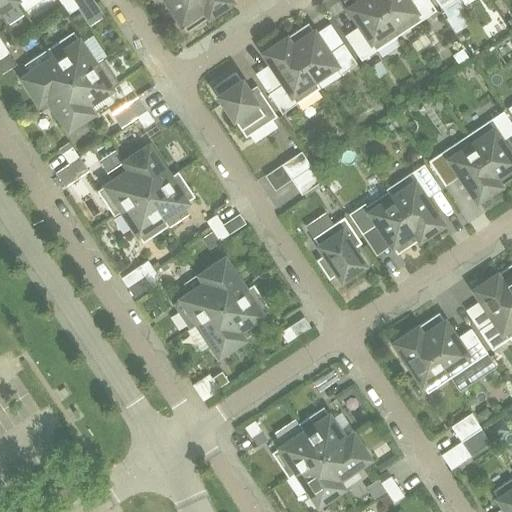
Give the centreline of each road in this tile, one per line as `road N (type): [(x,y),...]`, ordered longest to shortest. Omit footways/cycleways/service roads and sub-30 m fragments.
road 1 (residential): [(0,144),(197,426)]
road 2 (residential): [(175,79),(343,332)]
road 3 (residential): [(166,454),(0,204)]
road 4 (residential): [(343,332),(463,511)]
road 5 (unclassified): [(511,219),(343,332)]
road 6 (unclassified): [(343,332),(197,426)]
road 7 (residential): [(295,0),(175,79)]
